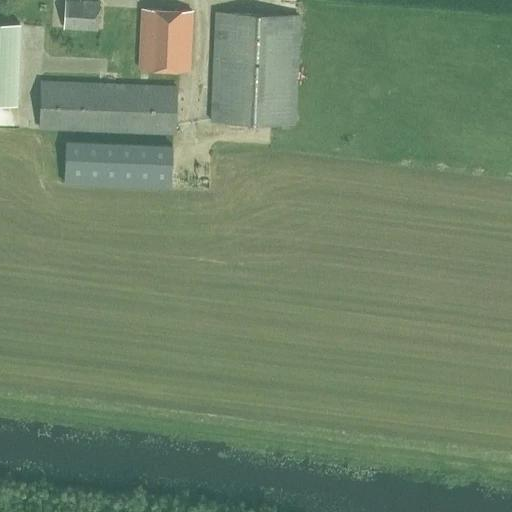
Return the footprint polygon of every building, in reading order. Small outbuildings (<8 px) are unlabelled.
[(100,1),(81,0),(64,0),(64,29),(99,31),(100,1)] [(192,11),(144,9),(141,69),(189,71),(192,11)] [(298,15),(218,12),(213,119),(293,121),(298,15)] [(20,24),(0,23),(0,104),(17,105),(20,24)] [(176,86),(42,81),(40,128),(177,135),(176,86)] [(172,146),(66,141),(67,182),(170,187),(172,146)]
